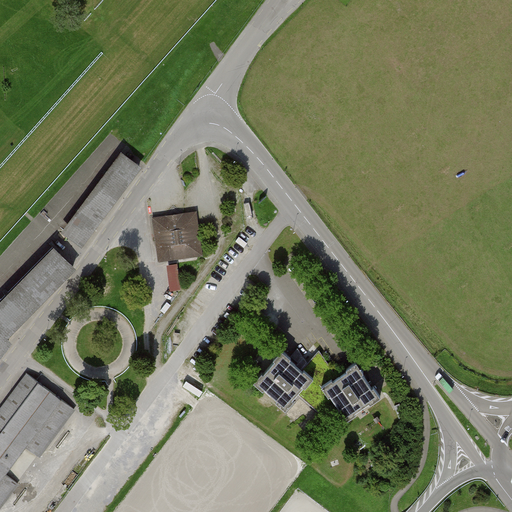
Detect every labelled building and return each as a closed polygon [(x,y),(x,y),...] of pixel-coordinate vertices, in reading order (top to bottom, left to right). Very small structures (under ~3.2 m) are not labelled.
[(84,245),(145,166),(125,151),(64,230),(84,245)] [(203,256),(197,212),(151,218),(157,263),(203,256)] [(0,361),(14,343),(9,339),(78,267),(54,247),(0,304),(0,361)] [(178,264),(168,265),(172,290),(182,289),(178,264)] [(304,368),(281,348),(274,357),(275,358),(263,372),(261,371),(253,380),(263,388),(264,386),(277,398),(276,400),(285,407),(293,399),(291,397),(296,391),(320,414),(336,402),(340,408),(339,409),(346,418),(356,412),(354,410),(369,400),(371,402),(381,395),(373,385),(372,386),(362,371),(363,370),(356,360),(347,367),(348,369),(337,376),(319,350),(304,368)] [(0,511),(76,412),(27,375),(0,410),(0,511)]
